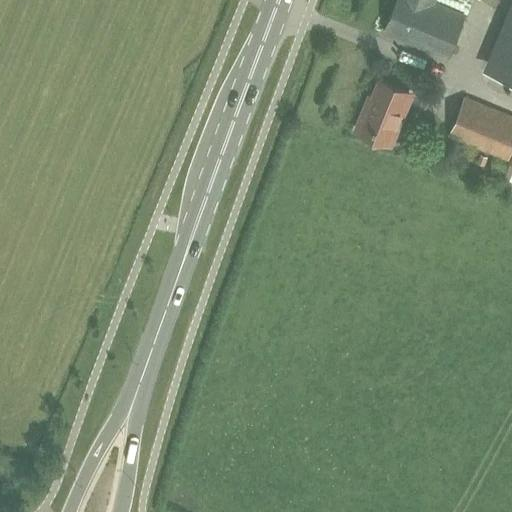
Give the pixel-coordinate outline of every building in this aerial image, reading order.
[(435,0),(396,0),(384,30),(448,57),(465,14),(435,2),(435,0)] [(511,50),(502,74),(511,78),(511,50)] [(357,129),(390,142),(407,103),(404,102),(408,91),(380,79),(371,103),(368,102),(357,129)] [(449,134),(508,158),(511,147),(511,115),(465,96),(449,134)] [(511,179),(511,160),(508,159),(501,175),(511,179)]
